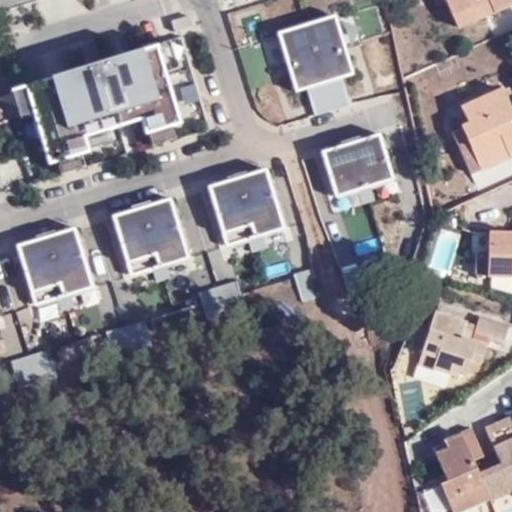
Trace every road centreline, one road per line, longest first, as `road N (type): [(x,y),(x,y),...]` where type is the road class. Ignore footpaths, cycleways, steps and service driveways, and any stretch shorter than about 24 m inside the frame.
road 1 (residential): [(201,0),(239,109),(240,143),(201,168),(0,226)]
road 2 (unknown): [(233,148),(271,162),(349,134)]
